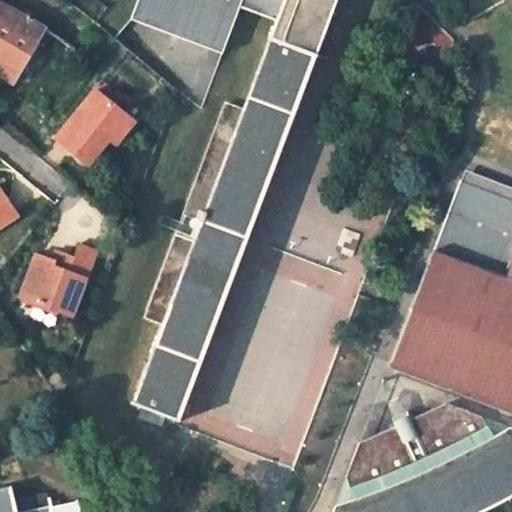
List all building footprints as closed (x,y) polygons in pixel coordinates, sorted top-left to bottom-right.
[(179,421),(336,0),(138,0),(131,22),(223,52),(240,7),(242,0),(284,0),(278,19),(245,108),(226,103),(145,317),(164,323),(134,403),(179,421)] [(284,0),(242,0),(240,7),(278,19),(284,0)] [(0,76),(13,84),(45,27),(0,2),(0,76)] [(96,93),(58,141),(88,166),(110,139),(127,119),(96,93)] [(110,139),(116,144),(134,124),(127,119),(110,139)] [(435,260),(511,291),(511,187),(471,171),(435,260)] [(0,227),(15,218),(0,195),(0,227)] [(37,256),(22,295),(71,314),(94,253),(79,247),(74,259),(68,275),(54,269),(56,264),(37,256)] [(60,253),(56,264),(54,269),(68,275),(74,259),(60,253)] [(511,291),(435,260),(395,361),(511,409),(511,291)] [(459,511),(511,486),(511,428),(494,438),(483,416),(449,402),(411,418),(416,431),(402,437),(397,424),(360,440),(346,474),(354,497),(334,504),(331,511),(459,511)] [(411,418),(397,424),(402,437),(416,431),(411,418)] [(511,486),(459,511),(484,511),(511,498),(511,486)] [(80,511),(77,498),(50,503),(49,500),(32,505),(34,511),(30,511),(15,511),(10,489),(0,491),(0,511),(80,511)]
